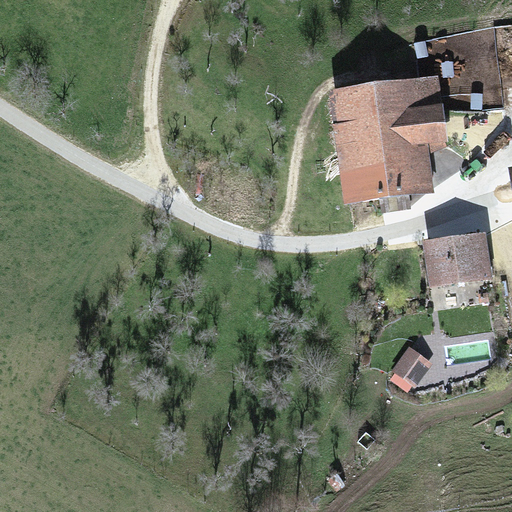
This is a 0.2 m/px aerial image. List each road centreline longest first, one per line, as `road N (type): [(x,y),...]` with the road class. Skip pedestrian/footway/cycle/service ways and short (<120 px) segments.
road 1 (track): [(186,217),(229,237),(326,243),(467,210)]
road 2 (track): [(186,217),(150,126),(163,0)]
road 3 (track): [(0,100),(186,217)]
